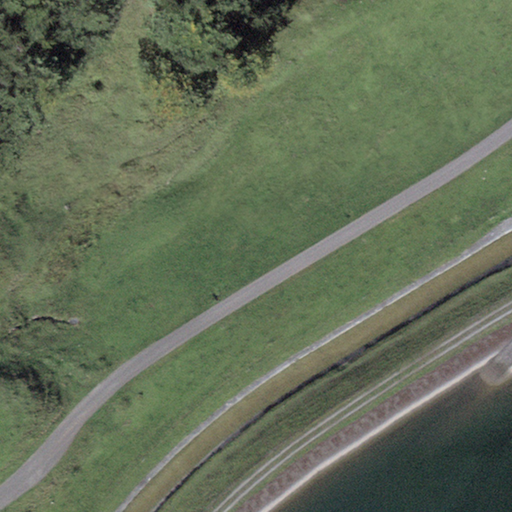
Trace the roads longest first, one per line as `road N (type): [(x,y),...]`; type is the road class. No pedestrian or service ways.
road 1 (unclassified): [(0,497),(108,387),(169,343),(511,129)]
road 2 (track): [(221,511),(314,435),(511,310)]
